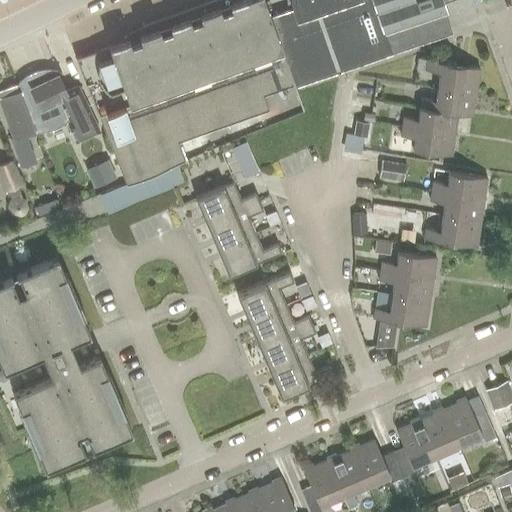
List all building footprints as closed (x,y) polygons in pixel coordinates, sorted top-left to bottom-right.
[(78,66),(125,184),(184,160),(178,141),(268,109),(263,95),(294,85),(291,76),(270,16),(264,0),(236,0),(126,39),(129,48),(78,66)] [(270,16),(291,76),(307,71),(310,81),(452,33),(442,3),(448,0),(293,0),(293,1),(294,6),(295,8),(270,16)] [(480,67),(427,59),(418,58),(416,68),(440,72),(438,85),(476,91),(480,67)] [(307,71),(291,76),(294,85),(295,86),(310,81),(307,71)] [(57,125),(67,117),(73,128),(69,130),(76,143),(100,132),(78,86),(66,91),(58,74),(48,79),(47,72),(37,74),(27,79),(20,85),(17,86),(34,132),(38,133),(42,132),(44,129),(57,125)] [(421,97),(420,108),(458,114),(472,116),(476,91),(438,85),(436,99),(421,97)] [(34,132),(17,86),(0,92),(0,100),(5,114),(3,118),(20,164),(34,159),(26,137),(28,134),(34,132)] [(403,116),(402,126),(455,134),(458,114),(420,108),(418,119),(403,116)] [(350,139),(363,142),(368,122),(355,119),(350,139)] [(455,134),(402,126),(401,136),(415,138),(414,150),(452,155),(455,134)] [(85,169),(94,187),(117,177),(108,158),(85,169)] [(382,159),(379,176),(403,181),(406,163),(382,159)] [(21,196),(16,184),(21,183),(12,160),(0,165),(0,176),(5,189),(7,188),(11,198),(7,203),(7,209),(10,215),(16,217),(22,217),(27,213),(29,207),(26,200),(21,196)] [(431,190),(484,198),(487,177),(449,171),(447,183),(433,181),(431,190)] [(206,224),(259,201),(255,192),(240,198),(233,181),(195,198),(206,224)] [(444,202),(442,213),(481,218),(484,198),(431,190),(430,200),(444,202)] [(259,201),(206,224),(217,249),(255,233),(248,216),(262,210),(259,201)] [(280,221),(275,210),(264,215),(269,226),(280,221)] [(481,218),(442,213),(440,229),(425,227),(424,238),(476,246),(481,218)] [(255,233),(217,249),(228,275),(281,252),(277,243),(262,249),(255,233)] [(374,249),(393,250),(394,240),(374,239),(374,249)] [(379,270),(432,278),(435,256),(397,251),(395,262),(381,260),(379,270)] [(16,295),(9,278),(0,281),(0,353),(7,369),(20,363),(29,385),(16,390),(32,427),(30,428),(29,426),(27,427),(45,468),(84,451),(77,434),(84,431),(92,448),(131,431),(112,390),(111,391),(112,393),(110,394),(94,356),(86,360),(77,339),(85,335),(69,298),(71,297),(72,299),(74,298),(56,257),(16,274),(24,292),(16,295)] [(391,293),(429,299),(432,278),(379,270),(378,279),(393,282),(391,293)] [(236,294),(247,321),(286,304),(278,288),(293,281),(289,272),(236,294)] [(310,292),(305,281),(295,285),(300,296),(310,292)] [(429,299),(391,293),(389,310),(373,308),(372,318),(425,326),(429,299)] [(316,306),(311,295),(301,299),(305,310),(316,306)] [(293,321),(286,304),(247,321),(258,346),(311,323),(307,315),(293,321)] [(269,371),(307,355),(300,338),(315,332),(311,323),(258,346),(269,371)] [(331,342),(327,332),(317,336),(321,347),(331,342)] [(314,372),(307,355),(269,371),(280,398),(333,375),(329,365),(314,372)] [(485,389),(493,408),(511,398),(511,393),(505,380),(485,389)] [(459,446),(482,436),(484,440),(494,436),(484,411),(474,416),(467,399),(443,410),(459,446)] [(436,456),(459,446),(443,410),(419,420),(436,456)] [(413,466),(436,456),(419,420),(396,430),(403,446),(390,452),(406,488),(407,488),(403,477),(415,472),(413,466)] [(374,439),(350,450),(366,486),(390,475),(397,492),(406,488),(390,452),(382,456),(374,439)] [(327,460),(343,496),(348,506),(356,503),(352,492),(366,486),(350,450),(327,460)] [(304,470),(310,485),(301,489),(310,511),(321,511),(319,506),(343,496),(327,460),(304,470)] [(497,487),(511,482),(511,468),(493,477),(497,487)] [(446,479),(451,489),(467,483),(462,472),(446,479)] [(296,511),(282,479),(258,489),(267,511),(296,511)] [(267,511),(258,489),(235,499),(241,511),(267,511)] [(212,511),(241,511),(235,499),(212,509),(212,511)] [(460,511),(458,503),(445,507),(446,511),(460,511)]
